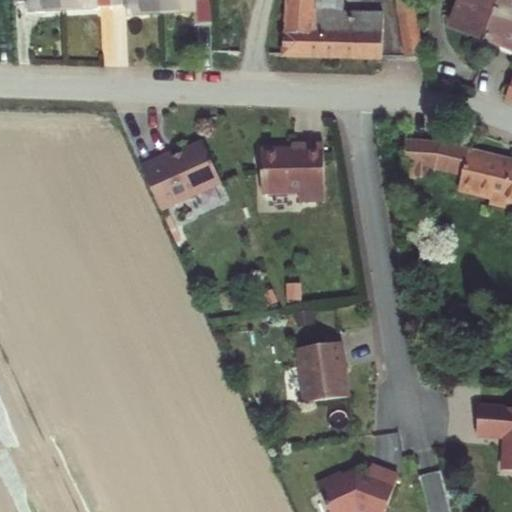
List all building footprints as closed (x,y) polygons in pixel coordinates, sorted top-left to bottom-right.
[(32,22),(64,21),(71,21),(70,0),(21,0),(22,15),(31,15),(32,22)] [(70,0),(71,21),(119,19),(118,0),(70,0)] [(131,26),(165,24),(168,24),(167,0),(118,0),(119,19),(131,18),(131,26)] [(198,36),(218,36),(215,0),(167,0),(168,24),(197,22),(198,36)] [(339,0),(285,0),(287,59),(389,58),(386,16),(340,17),(339,0)] [(415,0),(399,0),(404,57),(421,56),(415,0)] [(511,0),(447,0),(442,22),(510,43),(511,37),(511,0)] [(511,156),(441,143),(409,145),(416,179),(436,182),(437,174),(463,178),(461,192),(492,197),(491,205),(511,208),(511,156)] [(171,158),(141,171),(162,215),(222,187),(203,146),(185,155),(181,165),(173,162),(171,158)] [(329,200),(316,146),(297,150),(298,154),(256,164),(266,206),(302,198),(304,206),(329,200)] [(344,359),(342,344),(301,351),(307,385),(309,384),(313,405),(354,398),(349,370),(346,371),(344,359)] [(511,408),(484,403),(479,432),(507,438),(505,446),(500,470),(511,472),(511,408)] [(345,480),(323,491),(333,511),(392,511),(404,481),(377,471),(373,481),(361,476),(349,482),(347,480),(345,480)]
